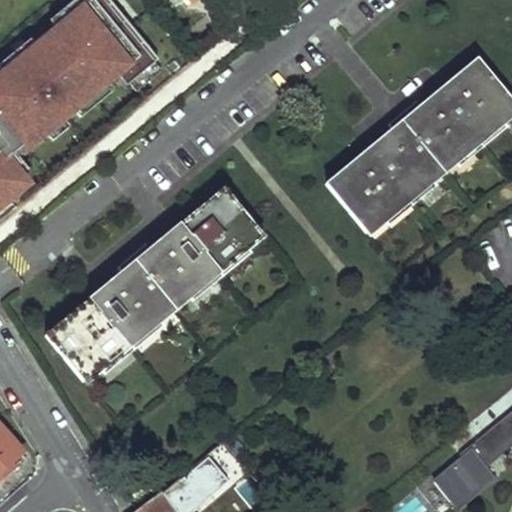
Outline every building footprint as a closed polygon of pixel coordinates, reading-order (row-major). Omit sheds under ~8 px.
[(0,198),(40,167),(23,146),(143,52),(101,0),(74,0),(0,58),(0,198)] [(190,0),(193,2),(195,0),(203,0),(211,9),(222,0),(190,0)] [(325,187),(369,239),(511,119),(511,103),(477,61),(325,187)] [(45,338),(86,387),(263,240),(222,191),(45,338)] [(511,447),(511,411),(457,457),(460,460),(432,484),(455,511),(456,511),(494,481),(485,469),(511,447)] [(0,484),(9,476),(6,471),(24,454),(0,427),(0,484)] [(176,511),(190,501),(173,481),(136,511),(176,511)] [(229,511),(215,495),(200,508),(203,511),(229,511)]
